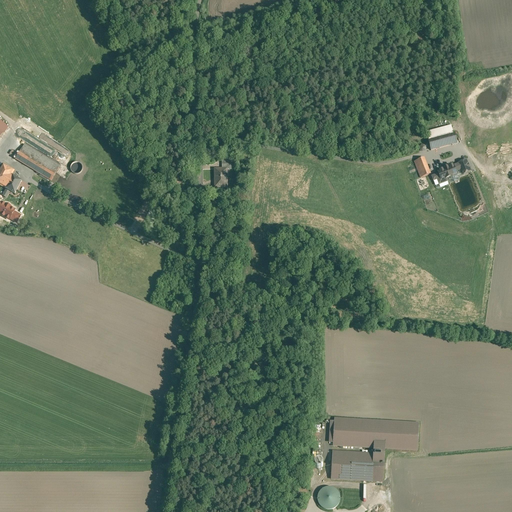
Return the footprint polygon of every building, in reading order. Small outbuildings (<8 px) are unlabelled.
[(0,142),(10,128),(0,120),(0,142)] [(457,132),(427,140),(431,152),(460,145),(457,132)] [(62,166),(26,144),(16,159),(52,182),(62,166)] [(427,157),(414,162),(419,179),(434,174),(427,157)] [(214,168),(214,189),(229,189),(228,173),(232,171),(234,161),(221,161),(221,168),(214,168)] [(447,176),(451,186),(453,194),(473,186),(464,162),(444,169),(447,176)] [(0,185),(5,188),(12,175),(15,170),(3,164),(0,168),(0,185)] [(22,181),(12,175),(5,188),(15,194),(22,181)] [(440,190),(451,186),(447,176),(439,179),(438,179),(431,181),(435,193),(440,191),(440,190)] [(475,190),(468,192),(477,216),(483,213),(475,190)] [(333,451),(331,480),(385,483),(387,449),(418,450),(419,422),(335,417),(334,446),(374,448),(374,453),(333,451)]
